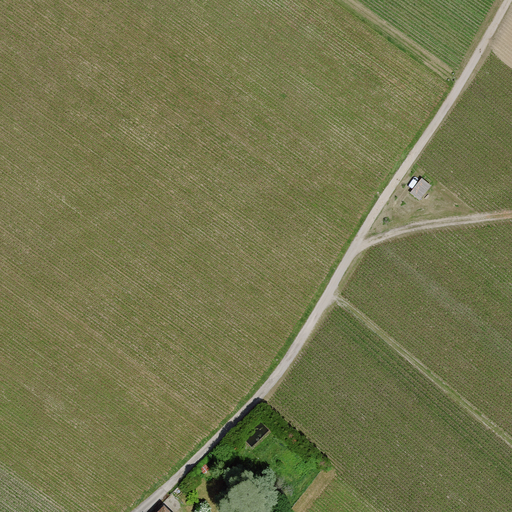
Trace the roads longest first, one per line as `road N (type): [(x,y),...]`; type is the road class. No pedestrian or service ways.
road 1 (track): [(166,488),(282,368),(510,0)]
road 2 (track): [(330,291),(511,442)]
road 3 (track): [(511,215),(406,229),(355,246)]
road 4 (track): [(346,0),(462,84)]
